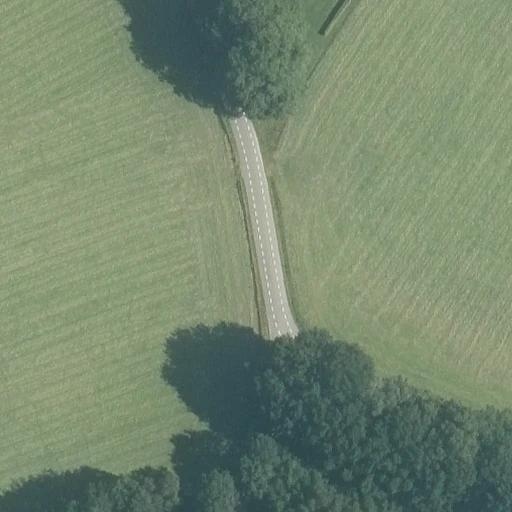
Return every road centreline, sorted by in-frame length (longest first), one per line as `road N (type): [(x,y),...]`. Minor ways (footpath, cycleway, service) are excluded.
road 1 (tertiary): [(511,478),(308,383),(286,358),(248,161),(195,0)]
road 2 (track): [(286,358),(236,511)]
